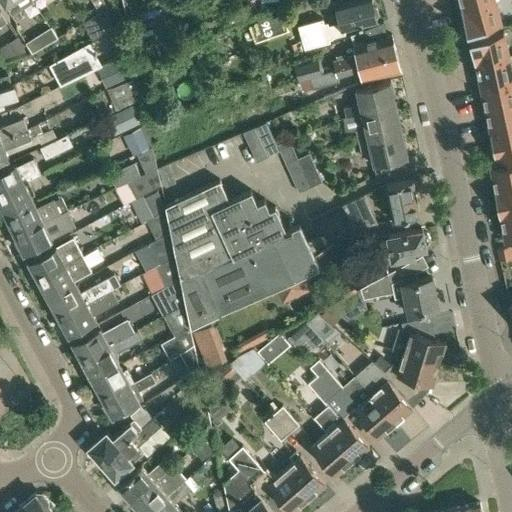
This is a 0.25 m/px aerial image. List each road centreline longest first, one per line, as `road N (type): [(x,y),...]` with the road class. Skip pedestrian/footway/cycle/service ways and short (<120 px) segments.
road 1 (unclassified): [(496,395),(452,168)]
road 2 (residential): [(57,461),(73,424),(66,393),(0,272)]
road 3 (unclassified): [(358,511),(496,395)]
road 4 (residential): [(452,168),(412,0)]
